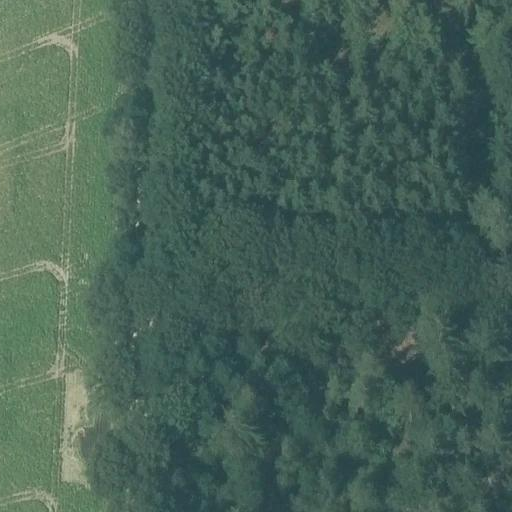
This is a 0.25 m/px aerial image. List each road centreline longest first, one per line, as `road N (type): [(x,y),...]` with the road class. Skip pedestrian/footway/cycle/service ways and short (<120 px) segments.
road 1 (track): [(156,0),(134,511)]
road 2 (track): [(511,23),(205,35),(143,24)]
